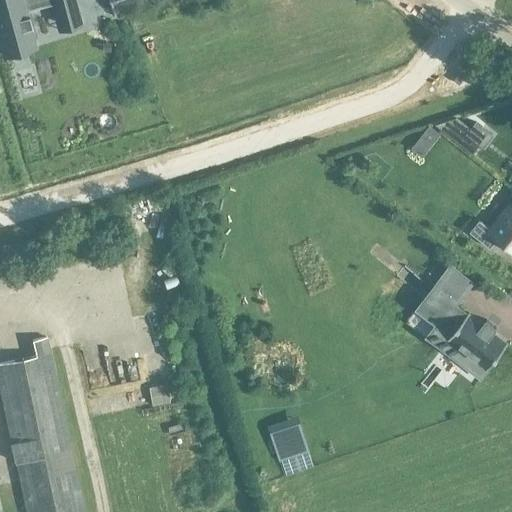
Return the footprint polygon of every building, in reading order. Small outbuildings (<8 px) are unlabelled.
[(74,8),(71,0),(0,0),(0,49),(30,41),(21,10),(51,1),(54,13),(74,8)] [(166,0),(110,0),(116,16),(166,0)] [(471,129),(460,121),(439,127),(454,139),(473,154),(480,145),(474,140),(467,135),(469,132),(471,129)] [(484,128),(477,122),(471,129),(469,132),(467,135),(474,140),(484,128)] [(423,135),(433,143),(440,134),(430,126),(423,135)] [(364,157),(356,167),(361,171),(369,161),(364,157)] [(511,204),(492,230),(480,220),(471,232),(490,247),(499,237),(511,247),(511,204)] [(468,314),(467,313),(456,304),(464,295),(474,282),(452,265),(442,277),(408,320),(482,377),(508,344),(493,332),(497,328),(487,320),(483,325),(469,313),(468,313),(468,314)] [(36,354),(0,361),(0,391),(26,511),(86,511),(81,487),(67,420),(65,420),(47,337),(33,340),(36,354)] [(169,401),(151,405),(156,425),(174,421),(169,401)] [(281,459),(306,450),(298,424),(272,432),(281,459)]
